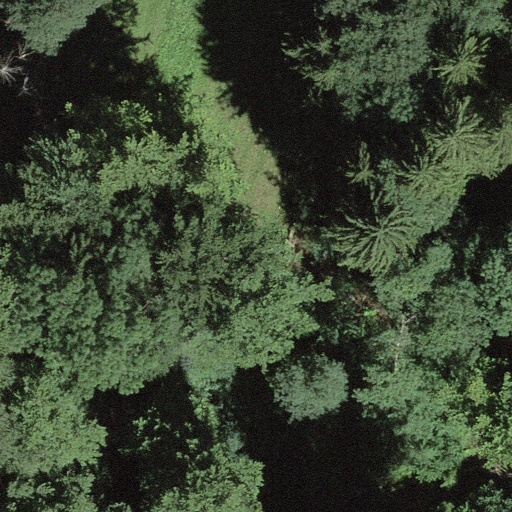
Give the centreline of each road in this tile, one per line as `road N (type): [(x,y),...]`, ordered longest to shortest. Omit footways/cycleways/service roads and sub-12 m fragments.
road 1 (track): [(200,511),(175,491),(110,389),(57,290),(24,203)]
road 2 (track): [(24,203),(30,41),(49,0)]
